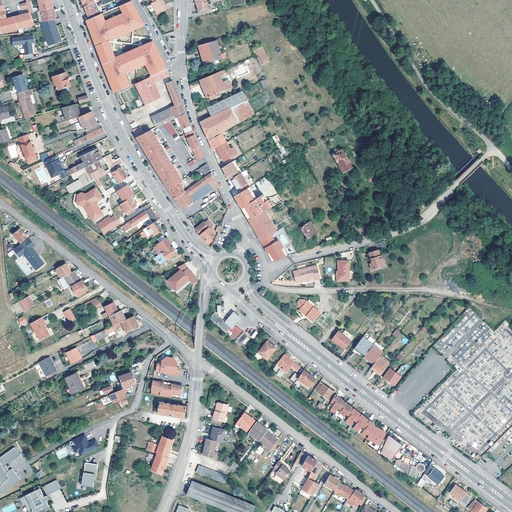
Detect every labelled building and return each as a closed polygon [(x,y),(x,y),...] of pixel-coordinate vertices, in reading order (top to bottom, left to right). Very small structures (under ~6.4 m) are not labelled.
[(38,0),(40,11),(52,8),(51,0),(38,0)] [(87,20),(96,46),(108,40),(144,25),(131,0),(87,20)] [(167,9),(162,0),(156,0),(155,0),(154,1),(152,2),(158,13),(167,9)] [(196,0),(197,4),(200,11),(209,8),(206,0),(196,0)] [(99,11),(94,1),(84,6),(87,11),(89,16),(99,11)] [(52,8),(40,11),(42,21),(53,19),(55,18),(52,8)] [(18,28),(34,24),(29,13),(18,16),(13,17),(17,28),(18,33),(20,33),(18,28)] [(13,17),(5,19),(0,20),(0,25),(0,35),(2,35),(2,32),(17,28),(13,17)] [(42,21),(41,21),(49,44),(61,41),(53,19),(42,21)] [(33,35),(11,38),(12,45),(23,43),(25,54),(23,54),(23,59),(32,58),(31,53),(32,53),(30,42),(35,41),(33,35)] [(103,63),(116,57),(108,40),(96,46),(99,53),(103,63)] [(223,58),(220,51),(219,46),(217,40),(199,45),(204,64),(223,58)] [(135,83),(167,69),(153,41),(116,57),(103,63),(114,92),(135,83)] [(269,61),(263,47),(255,50),(260,65),(269,61)] [(167,69),(135,83),(145,105),(161,97),(154,82),(170,75),(167,69)] [(201,79),(199,80),(207,98),(210,97),(211,100),(215,99),(213,96),(232,87),(229,80),(223,83),(220,76),(218,72),(205,77),(201,79)] [(67,86),(70,85),(66,73),(52,77),(55,84),(57,84),(59,89),(67,87),(67,86)] [(13,77),(15,85),(16,85),(17,89),(18,93),(27,90),(23,74),(13,77)] [(185,113),(172,80),(166,83),(175,105),(171,107),(172,112),(154,121),(157,127),(164,123),(170,121),(178,117),(185,113)] [(32,95),(30,90),(27,90),(18,93),(20,98),(18,98),(24,118),(35,115),(29,95),(32,95)] [(229,108),(247,99),(243,90),(225,99),(229,108)] [(237,122),(238,123),(255,113),(247,99),(229,108),(212,116),(201,121),(204,129),(208,139),(237,122)] [(225,99),(208,107),(212,116),(229,108),(225,99)] [(60,108),(62,108),(67,120),(79,116),(77,110),(77,109),(75,104),(60,108)] [(0,121),(2,121),(1,120),(9,117),(7,107),(0,108),(0,110),(0,111),(0,110),(0,121)] [(171,107),(152,116),(154,121),(172,112),(171,107)] [(82,124),(95,118),(92,112),(79,117),(82,124)] [(178,117),(183,128),(190,125),(188,120),(185,113),(178,117)] [(98,125),(95,118),(82,124),(85,130),(98,125)] [(177,132),(170,121),(164,123),(171,135),(177,132)] [(0,143),(10,140),(5,128),(0,130),(0,143)] [(104,130),(103,128),(95,131),(97,136),(105,132),(104,130)] [(148,155),(158,171),(162,177),(168,189),(179,182),(182,179),(151,129),(136,137),(148,155)] [(192,130),(185,133),(192,149),(193,149),(195,155),(202,152),(199,144),(192,130)] [(97,136),(95,131),(74,141),(77,146),(97,136)] [(213,149),(216,147),(226,142),(222,133),(209,140),(210,144),(213,149)] [(27,134),(18,137),(26,159),(27,163),(37,160),(35,156),(36,156),(31,141),(30,141),(27,134)] [(277,135),(273,137),(283,155),(287,152),(277,135)] [(226,142),(216,147),(224,160),(237,153),(234,148),(231,150),(226,142)] [(7,147),(11,159),(19,156),(14,144),(7,147)] [(103,159),(102,158),(99,152),(100,152),(100,151),(100,150),(99,150),(98,150),(97,148),(81,156),(83,160),(84,162),(68,170),(71,174),(87,166),(87,167),(103,159)] [(342,148),(332,154),(343,174),(354,168),(342,148)] [(70,194),(110,171),(117,167),(124,164),(121,159),(120,157),(115,160),(113,161),(110,154),(102,158),(103,159),(87,167),(87,166),(71,174),(74,180),(78,178),(79,179),(66,186),(70,194)] [(49,158),(43,161),(51,178),(63,172),(64,171),(63,169),(61,168),(59,164),(60,162),(59,161),(58,160),(55,155),(53,156),(49,158)] [(232,161),(222,167),(226,173),(230,179),(231,178),(239,173),(232,161)] [(10,162),(9,164),(19,172),(23,170),(19,168),(14,163),(12,162),(10,162)] [(210,170),(207,163),(201,168),(204,174),(210,170)] [(111,173),(118,183),(127,177),(121,167),(118,169),(111,173)] [(214,190),(218,187),(216,182),(211,172),(190,187),(187,189),(185,190),(174,198),(177,203),(182,209),(196,200),(194,196),(210,184),(213,189),(214,190)] [(237,188),(238,189),(248,183),(241,172),(239,173),(231,178),(235,184),(237,188)] [(171,193),(174,198),(185,190),(179,182),(168,189),(171,193)] [(194,196),(196,200),(198,198),(199,199),(213,189),(210,184),(194,196)] [(127,185),(117,191),(123,202),(131,197),(134,195),(127,185)] [(60,199),(70,194),(66,186),(56,192),(60,199)] [(249,186),(246,188),(253,198),(255,196),(249,186)] [(83,206),(93,221),(103,215),(99,208),(97,209),(95,205),(94,204),(95,201),(96,200),(102,197),(96,188),(86,194),(81,193),(78,194),(76,202),(78,204),(83,206)] [(240,192),(234,195),(237,201),(241,207),(254,199),(253,198),(246,188),(240,192)] [(267,200),(263,193),(254,199),(241,207),(248,219),(249,220),(262,212),(265,210),(274,205),(270,198),(267,200)] [(136,206),(131,197),(123,202),(120,204),(125,212),(133,208),(136,206)] [(127,223),(143,212),(152,206),(150,203),(125,219),(127,223)] [(152,207),(152,206),(143,212),(146,217),(155,211),(154,212),(151,208),(152,207)] [(131,228),(149,216),(154,213),(156,212),(155,211),(146,217),(143,212),(127,223),(131,228)] [(262,212),(249,220),(251,224),(252,224),(254,226),(252,227),(255,230),(271,221),(267,214),(264,216),(262,212)] [(149,216),(153,223),(156,221),(159,219),(154,213),(149,216)] [(104,219),(97,224),(103,234),(120,223),(114,215),(111,218),(110,217),(105,220),(104,219)] [(162,231),(156,221),(153,223),(146,227),(152,237),(162,231)] [(200,235),(207,244),(212,240),(209,237),(214,233),(210,229),(209,228),(205,222),(204,221),(194,228),(200,235)] [(271,221),(255,230),(257,234),(258,233),(259,235),(258,236),(261,240),(271,234),(274,233),(272,228),(275,227),(271,221)] [(301,227),(308,238),(317,232),(310,222),(301,227)] [(28,236),(21,228),(14,235),(21,242),(28,236)] [(271,234),(261,240),(267,251),(268,252),(270,251),(275,259),(284,256),(280,249),(283,247),(280,241),(276,243),(271,234)] [(155,248),(157,252),(160,250),(171,243),(166,235),(155,241),(158,247),(155,248)] [(29,237),(13,249),(19,257),(23,254),(36,270),(45,263),(39,256),(38,257),(36,254),(37,253),(32,247),(35,245),(29,237)] [(6,240),(4,240),(5,255),(13,249),(11,246),(7,249),(6,240)] [(157,252),(163,262),(177,253),(171,243),(160,250),(157,252)] [(288,255),(283,247),(280,249),(284,256),(288,255)] [(380,253),(378,247),(368,250),(371,261),(369,261),(371,268),(382,265),(380,259),(383,259),(381,253),(380,253)] [(23,259),(25,258),(23,255),(16,260),(25,274),(31,270),(23,259)] [(348,260),(338,260),(338,271),(338,273),(336,273),(336,279),(349,279),(348,260)] [(57,269),(62,277),(71,272),(69,267),(70,266),(68,263),(67,264),(67,263),(57,269)] [(181,269),(168,280),(175,289),(188,278),(190,280),(194,285),(196,278),(192,273),(188,268),(184,263),(178,266),(181,269)] [(320,277),(316,264),(295,270),(294,272),(296,280),(298,281),(307,279),(307,278),(314,276),(315,279),(320,277)] [(79,278),(74,270),(71,272),(62,277),(59,279),(65,290),(71,286),(69,283),(79,278)] [(80,281),(79,278),(69,283),(71,286),(72,286),(77,283),(80,281)] [(175,289),(176,291),(190,280),(188,278),(175,289)] [(80,281),(77,283),(83,293),(88,291),(82,280),(80,281)] [(77,283),(72,286),(78,296),(83,293),(77,283)] [(93,299),(90,301),(92,304),(95,309),(101,305),(95,295),(92,297),(93,299)] [(34,306),(28,296),(19,301),(25,311),(34,306)] [(301,306),(303,309),(310,315),(309,316),(315,321),(322,313),(315,308),(316,307),(309,301),(306,300),(302,300),(300,303),(301,306)] [(81,310),(92,304),(90,301),(78,308),(78,309),(80,308),(81,310)] [(105,307),(109,316),(119,311),(114,302),(105,307)] [(469,307),(454,323),(459,328),(464,324),(469,329),(480,318),(469,307)] [(70,308),(64,312),(68,318),(74,315),(70,308)] [(114,325),(121,322),(126,319),(122,309),(119,311),(109,316),(114,325)] [(234,313),(226,323),(227,324),(229,323),(233,327),(232,328),(233,329),(242,319),(234,313)] [(226,323),(215,314),(210,319),(228,333),(232,328),(233,327),(229,323),(227,324),(226,323)] [(122,322),(121,322),(114,325),(105,329),(108,334),(109,333),(110,335),(115,333),(114,331),(117,330),(116,329),(123,326),(127,332),(139,327),(134,316),(122,322)] [(43,322),(41,317),(30,323),(39,340),(49,335),(44,326),(42,322),(43,322)] [(20,326),(26,323),(24,318),(18,321),(20,326)] [(104,330),(95,335),(97,340),(107,335),(104,330)] [(333,340),(340,346),(341,345),(346,349),(353,342),(340,331),(333,340)] [(243,332),(236,341),(240,345),(248,336),(243,332)] [(366,357),(375,346),(374,346),(369,342),(364,338),(356,349),(366,357)] [(268,341),(259,352),(268,359),(277,348),(268,341)] [(380,350),(375,346),(366,357),(365,357),(375,365),(372,368),(373,368),(381,357),(384,353),(380,350)] [(66,352),(71,364),(82,358),(78,350),(77,351),(75,347),(66,352)] [(400,360),(404,355),(401,352),(396,357),(400,360)] [(301,367),(285,354),(279,362),(285,366),(283,368),(287,372),(292,366),(298,371),(301,367)] [(50,357),(39,362),(46,377),(57,371),(54,366),(52,363),(53,363),(50,357)] [(157,364),(156,371),(161,372),(161,371),(177,374),(181,375),(182,368),(175,358),(167,357),(157,364)] [(390,364),(381,357),(373,368),(381,375),(390,364)] [(402,375),(409,367),(404,363),(398,372),(402,375)] [(401,377),(391,369),(384,377),(395,385),(401,377)] [(317,378),(305,370),(299,378),(310,386),(317,378)] [(132,372),(120,376),(124,387),(136,383),(132,372)] [(77,373),(66,378),(73,393),(82,388),(78,378),(79,377),(77,373)] [(295,373),(290,379),(294,382),(299,376),(295,373)] [(183,385),(153,380),(151,390),(161,391),(160,395),(171,397),(172,393),(182,395),(183,385)] [(335,392),(321,381),(315,389),(329,399),(335,392)] [(110,394),(114,403),(126,398),(124,393),(128,391),(126,388),(123,389),(110,394)] [(109,395),(97,400),(98,403),(103,401),(105,404),(111,401),(109,395)] [(339,408),(343,402),(344,401),(339,397),(338,399),(334,396),(331,402),(334,404),(333,408),(337,410),(339,408)] [(186,406),(160,402),(159,409),(154,408),(153,412),(184,417),(185,412),(186,406)] [(343,402),(339,408),(342,410),(340,413),(345,416),(347,414),(351,408),(352,407),(347,403),(346,405),(343,402)] [(215,410),(213,419),(224,421),(226,414),(227,414),(229,405),(219,403),(217,403),(216,411),(215,410)] [(351,408),(347,414),(350,416),(348,419),(353,422),(355,420),(359,414),(360,413),(355,409),(354,411),(351,408)] [(254,420),(244,412),(235,425),(238,427),(239,426),(246,431),(254,420)] [(362,417),(359,414),(355,420),(358,422),(356,425),(361,428),(363,426),(367,420),(368,419),(363,415),(362,417)] [(367,420),(363,426),(366,428),(364,431),(370,435),(375,426),(376,424),(372,421),(371,423),(367,420)] [(267,429),(257,422),(249,433),(256,438),(259,441),(266,431),(267,429)] [(370,435),(368,437),(381,445),(386,435),(382,432),(383,430),(375,426),(370,435)] [(213,427),(210,439),(216,440),(222,442),(225,430),(213,427)] [(266,431),(259,441),(270,448),(277,438),(266,431)] [(85,434),(73,440),(76,446),(73,447),(75,452),(79,451),(81,455),(99,446),(96,439),(91,441),(91,443),(88,444),(87,441),(88,441),(85,434)] [(157,452),(158,453),(166,456),(169,447),(171,447),(174,440),(164,435),(157,452)] [(402,445),(390,435),(382,453),(391,460),(402,445)] [(203,455),(215,459),(217,454),(214,453),(216,440),(210,439),(205,438),(203,444),(205,444),(204,447),(203,455)] [(492,452),(502,442),(499,439),(489,449),(492,452)] [(259,446),(255,452),(260,455),(264,449),(259,446)] [(20,454),(15,447),(0,457),(0,492),(1,494),(13,485),(12,484),(20,478),(13,468),(10,470),(6,473),(3,467),(6,465),(20,454)] [(305,454),(301,452),(294,464),(298,466),(305,454)] [(163,465),(167,456),(166,456),(158,453),(151,469),(161,473),(165,466),(163,465)] [(318,461),(309,456),(303,466),(312,471),(318,461)] [(231,468),(235,462),(230,459),(227,463),(231,468)] [(86,461),(82,484),(93,486),(95,479),(96,479),(98,464),(86,461)] [(276,473),(283,479),(290,471),(287,468),(287,467),(279,461),(274,468),(278,471),(276,473)] [(397,461),(394,465),(414,480),(415,475),(419,477),(421,471),(422,471),(424,471),(425,470),(426,469),(426,468),(426,467),(426,465),(424,464),(423,463),(422,463),(420,464),(419,464),(418,466),(397,461)] [(236,473),(240,466),(235,462),(231,468),(236,473)] [(227,476),(199,465),(197,471),(224,482),(227,476)] [(445,475),(435,467),(429,475),(440,483),(445,475)] [(316,474),(312,471),(305,482),(302,489),(309,493),(315,482),(313,481),(316,474)] [(334,489),(339,480),(330,475),(325,484),(334,489)] [(61,488),(57,480),(43,487),(46,493),(43,495),(40,488),(36,490),(19,498),(23,506),(26,505),(29,511),(32,511),(39,511),(45,509),(50,507),(47,501),(45,496),(48,495),(61,488)] [(252,511),(255,505),(192,480),(187,495),(230,511),(252,511)] [(313,495),(319,484),(315,482),(309,493),(313,495)] [(342,501),(344,503),(353,490),(344,484),(343,485),(339,482),(335,490),(339,492),(345,496),(342,501)] [(472,496),(456,484),(450,492),(466,504),(472,496)] [(347,503),(352,506),(355,502),(358,503),(364,495),(360,492),(356,489),(347,503)] [(358,503),(361,506),(366,497),(364,495),(358,503)] [(476,499),(468,507),(473,511),(485,511),(488,508),(476,499)]
